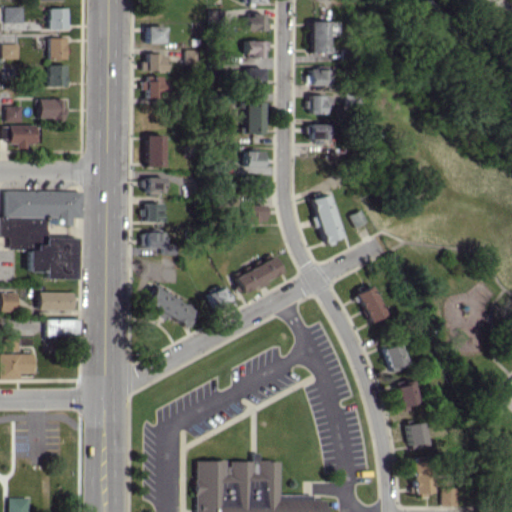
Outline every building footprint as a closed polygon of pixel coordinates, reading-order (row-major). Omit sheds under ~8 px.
[(19,21),(19,6),(1,6),(1,22),(19,21)] [(63,7),(44,7),(44,28),(64,27),(63,7)] [(241,30),(265,30),(265,20),(260,20),(260,14),(241,14),(241,30)] [(306,52),(326,52),(326,34),(337,35),(337,21),(307,20),(306,52)] [(143,42),(161,42),(160,25),(143,26),(143,42)] [(44,37),(44,58),(62,58),(62,37),(44,37)] [(260,57),(260,49),(265,49),(265,40),(240,39),(240,57),(260,57)] [(15,42),(0,42),(0,58),(15,58),(15,42)] [(182,65),(199,64),(199,48),(181,49),(182,65)] [(137,60),(138,70),(162,69),(162,53),(142,53),(142,60),(137,60)] [(63,63),(43,64),(44,85),(63,84),(63,63)] [(259,66),(242,67),(242,84),(260,83),(259,66)] [(325,69),(306,68),(306,84),(324,84),(325,69)] [(142,97),(161,96),(161,77),(137,77),(137,89),(142,88),(142,97)] [(322,113),(322,108),(329,108),(330,95),(306,94),(305,113),(322,113)] [(34,118),(61,118),(61,98),(35,98),(34,118)] [(240,132),(259,133),(260,101),(240,101),(240,132)] [(17,121),(17,105),(2,105),(1,120),(17,121)] [(325,123),(306,123),(305,138),(325,139),(325,123)] [(31,124),(0,124),(0,136),(4,137),(4,145),(31,144),(31,124)] [(160,166),(161,134),(142,134),(141,166),(160,166)] [(261,150),(240,150),(240,165),(262,165),(261,150)] [(242,176),(243,194),(261,194),(260,175),(242,176)] [(141,192),(160,192),(161,176),(142,176),(141,192)] [(78,191),(0,189),(0,216),(0,236),(5,236),(4,249),(24,249),(23,271),(39,271),(39,278),(71,278),(72,237),(66,237),(66,216),(77,216),(78,191)] [(306,198),(312,216),(308,217),(311,226),(315,225),(320,241),(337,236),(324,193),(306,198)] [(141,220),(159,220),(159,202),(141,202),(141,220)] [(242,222),(261,223),(261,204),(242,204),(242,222)] [(363,221),(357,208),(345,214),(351,226),(363,221)] [(159,232),(137,232),(137,247),(159,247),(159,232)] [(278,273),(270,256),(229,276),(238,293),(278,273)] [(226,298),(219,285),(203,293),(210,306),(226,298)] [(381,314),(368,285),(352,291),(364,321),(381,314)] [(141,302),(156,309),(154,312),(186,328),(195,310),(148,288),(141,302)] [(0,309),(13,310),(13,291),(0,291),(0,309)] [(34,308),(68,309),(68,291),(34,291),(34,308)] [(75,318),(41,318),(41,334),(75,334),(75,318)] [(14,338),(0,337),(0,351),(13,352),(14,338)] [(379,346),(385,370),(403,366),(397,342),(379,346)] [(0,378),(15,378),(15,372),(29,372),(29,353),(0,352),(0,378)] [(392,385),(396,406),(414,402),(409,381),(392,385)] [(402,423),(404,444),(422,442),(419,421),(402,423)] [(319,511),(320,499),(309,499),(309,494),(275,494),(275,460),(254,460),(254,453),(247,453),(247,460),(224,460),(224,459),(191,459),(190,511),(319,511)] [(408,461),(409,495),(428,494),(426,460),(408,461)] [(453,487),(437,486),(437,504),(452,505),(453,487)] [(4,511),(5,495),(27,495),(26,511),(4,511)]
